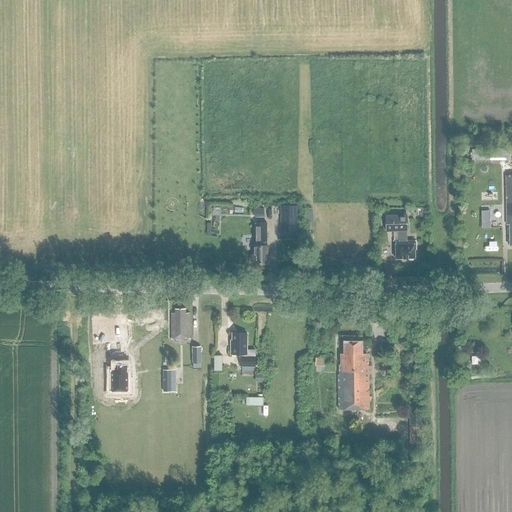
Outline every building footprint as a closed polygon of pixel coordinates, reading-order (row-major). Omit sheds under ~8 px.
[(510,161),(510,150),(471,150),(471,161),(510,161)] [(297,205),(280,205),(281,236),(297,235),(297,205)] [(254,209),(254,217),(264,217),(264,208),(254,209)] [(412,259),(413,258),(414,258),(414,249),(415,249),(415,241),(407,241),(407,230),(408,230),(407,213),(385,214),(386,231),(394,231),(394,241),(395,241),(395,259),(408,258),(409,259),(412,259)] [(267,263),(267,246),(267,245),(267,222),(255,222),(255,245),(254,246),(254,255),(252,255),(252,261),(254,261),(254,263),(267,263)] [(171,307),(172,338),(191,337),(190,312),(184,312),(184,307),(171,307)] [(231,340),(231,354),(241,354),(241,366),(242,366),(242,370),(252,370),(254,370),(254,366),(256,366),(256,350),(247,350),(247,333),(233,333),(233,340),(231,340)] [(369,409),(369,353),(362,353),(362,341),(344,341),(344,353),(340,353),(341,364),(339,364),(339,375),(338,375),(338,409),(369,409)] [(192,362),(201,362),(201,346),(192,346),(192,362)] [(325,365),(325,357),(316,356),(315,364),(325,365)] [(129,391),(129,372),(127,372),(127,364),(115,364),(115,370),(110,370),(110,391),(129,391)] [(170,370),(163,370),(163,391),(171,391),(170,370)] [(421,427),(409,427),(409,444),(422,444),(421,427)]
